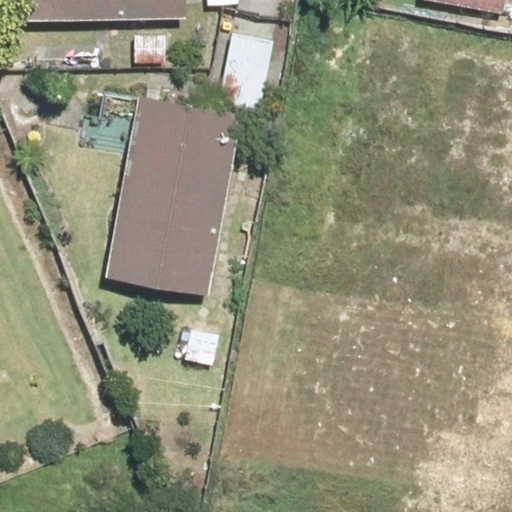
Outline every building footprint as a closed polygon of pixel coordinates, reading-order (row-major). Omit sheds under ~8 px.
[(189,0),(5,0),(6,24),(190,16),(189,0)] [(511,0),(428,0),(428,2),(511,13),(511,0)] [(433,34),(364,22),(350,106),(420,117),(433,34)] [(284,39),(238,34),(229,110),(275,115),(284,39)] [(511,64),(463,57),(438,214),(511,225),(511,64)] [(210,290),(228,180),(123,162),(105,272),(210,290)] [(379,273),(305,265),(302,296),(376,304),(379,273)] [(511,330),(439,320),(424,427),(504,438),(502,448),(511,449),(511,330)] [(369,450),(384,349),(308,337),(292,438),(369,450)]
